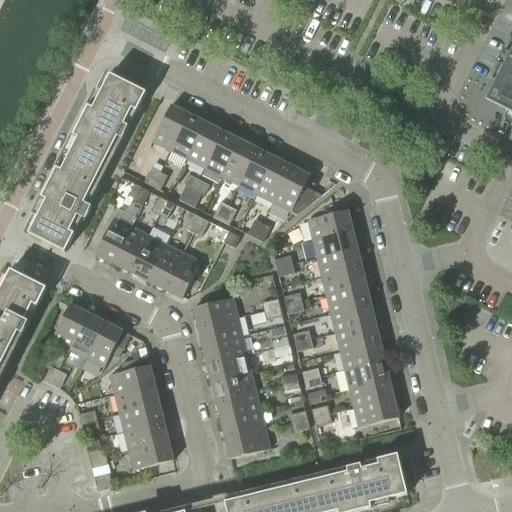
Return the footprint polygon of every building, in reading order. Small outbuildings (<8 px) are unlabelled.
[(511,50),(486,102),(511,115),(511,50)] [(70,232),(79,214),(85,216),(99,189),(93,186),(132,109),(137,112),(146,93),(109,74),(92,108),(88,106),(73,136),(77,138),(61,170),(56,168),(41,198),(46,200),(28,234),(65,253),(74,234),(70,232)] [(170,150),(188,115),(171,106),(153,142),(170,150)] [(188,160),(206,124),(188,115),(170,150),(188,160)] [(205,168),(224,133),(206,124),(188,160),(205,168)] [(222,177),(240,141),(224,133),(205,168),(222,177)] [(240,186),(258,150),(240,141),(222,177),(240,186)] [(256,194),(274,158),(258,150),(240,186),(256,194)] [(273,203),(292,167),(274,158),(256,194),(273,203)] [(431,177),(433,175),(437,167),(426,161),(421,172),(431,177)] [(309,176),(292,167),(273,203),(291,212),(298,216),(322,196),(304,187),(309,176)] [(152,186),(160,172),(152,168),(145,182),(152,186)] [(168,176),(160,172),(152,186),(160,190),(168,176)] [(188,204),(195,190),(186,185),(179,200),(188,204)] [(134,203),(142,207),(150,192),(142,188),(134,203)] [(202,193),(195,190),(188,204),(195,208),(202,193)] [(159,215),(167,200),(159,196),(151,211),(159,215)] [(175,205),(167,200),(159,215),(167,219),(175,205)] [(221,221),(229,207),(220,203),(213,217),(221,221)] [(308,221),(313,241),(353,232),(346,203),(330,207),(332,216),(308,221)] [(236,211),(229,207),(221,221),(229,225),(236,211)] [(193,232),(201,218),(193,214),(186,228),(193,232)] [(113,264),(131,227),(113,218),(95,255),(113,264)] [(209,222),(201,218),(193,232),(202,237),(209,222)] [(255,239),(263,224),(254,220),(247,235),(255,239)] [(271,228),(263,224),(255,239),(263,243),(271,228)] [(130,273),(148,236),(131,227),(113,264),(130,273)] [(223,243),(225,244),(234,248),(240,238),(229,232),(223,243)] [(357,250),(353,232),(313,241),(318,260),(357,250)] [(147,282),(166,245),(148,236),(130,273),(147,282)] [(164,290),(183,253),(166,245),(147,282),(164,290)] [(362,269),(357,250),(318,260),(322,278),(362,269)] [(201,263),(183,253),(164,290),(182,299),(201,263)] [(275,261),(277,270),(293,266),(291,257),(275,261)] [(295,275),(293,266),(277,270),(279,279),(295,275)] [(366,287),(362,269),(322,278),(327,297),(366,287)] [(0,369),(33,305),(37,307),(47,288),(10,270),(0,289),(0,369)] [(371,306),(366,287),(327,297),(331,316),(371,306)] [(284,298),(286,306),(302,303),(299,294),(284,298)] [(194,308),(198,328),(238,318),(233,299),(194,308)] [(262,304),(264,312),(280,308),(278,300),(262,304)] [(304,312),(302,303),(286,306),(288,316),(304,312)] [(69,350),(88,314),(70,305),(51,341),(69,350)] [(336,334),(375,325),(371,306),(331,316),(336,334)] [(282,318),(280,308),(264,312),(266,322),(282,318)] [(86,359),(105,323),(88,314),(69,350),(86,359)] [(242,337),(238,318),(198,328),(203,347),(242,337)] [(130,336),(105,323),(86,359),(104,368),(115,346),(123,350),(130,336)] [(380,344),(375,325),(336,334),(340,353),(380,344)] [(293,336),(295,344),(311,340),(309,332),(293,336)] [(247,356),(242,337),(203,347),(208,365),(247,356)] [(271,342),(273,350),(289,346),(287,338),(271,342)] [(313,349),(311,340),(295,344),(297,353),(313,349)] [(385,362),(380,344),(340,353),(345,372),(385,362)] [(291,355),(289,346),(273,350),(275,359),(291,355)] [(251,375),(247,356),(208,365),(212,384),(251,375)] [(110,376),(115,396),(154,386),(147,358),(132,362),(134,371),(110,376)] [(389,381),(385,362),(345,372),(349,391),(389,381)] [(51,386),(59,371),(51,367),(44,382),(51,386)] [(302,373),(304,382),(320,378),(318,370),(302,373)] [(67,375),(59,371),(51,386),(59,390),(67,375)] [(256,393),(251,375),(212,384),(217,403),(256,393)] [(280,379),(282,387),(298,383),(296,375),(280,379)] [(322,387),(320,378),(304,382),(306,391),(322,387)] [(394,399),(389,381),(349,391),(354,409),(394,399)] [(300,392),(298,383),(282,387),(284,396),(300,392)] [(159,405),(154,386),(115,396),(120,414),(159,405)] [(260,412),(256,393),(217,403),(221,421),(260,412)] [(399,419),(394,399),(354,409),(359,429),(399,419)] [(164,423),(159,405),(120,414),(124,433),(164,423)] [(311,410),(313,419),(329,415),(327,406),(311,410)] [(79,415),(82,424),(97,420),(95,411),(79,415)] [(265,431),(260,412),(221,421),(226,440),(265,431)] [(290,416),(292,425),(307,421),(305,412),(290,416)] [(331,424),(329,415),(313,419),(315,428),(331,424)] [(100,429),(97,420),(82,424),(84,433),(100,429)] [(309,430),(307,421),(292,425),(294,434),(309,430)] [(168,442),(164,423),(124,433),(129,452),(168,442)] [(270,450),(265,431),(226,440),(231,460),(270,450)] [(173,462),(168,442),(129,452),(134,471),(173,462)] [(89,452),(91,461),(106,457),(104,448),(89,452)] [(370,503),(407,494),(397,454),(377,459),(378,465),(358,469),(357,464),(327,471),(328,477),(224,502),(226,511),(334,511),(338,511),(355,511),(371,508),(370,503)] [(108,465),(106,457),(91,461),(93,469),(108,465)] [(98,492),(113,489),(110,474),(95,478),(98,492)]
